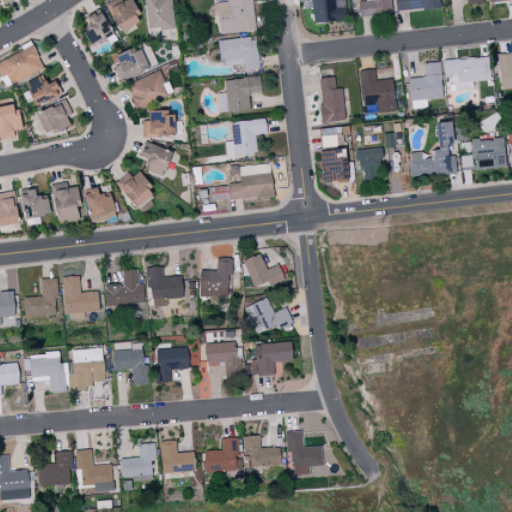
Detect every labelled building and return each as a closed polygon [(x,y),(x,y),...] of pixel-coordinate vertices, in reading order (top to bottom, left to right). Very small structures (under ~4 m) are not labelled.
[(111,0),(105,4),(120,32),(138,22),(136,16),(139,15),(131,0),(128,0),(122,2),(120,0),(111,0)] [(170,0),(145,0),(148,29),(160,28),(160,31),(174,29),(170,0)] [(227,0),(228,2),(218,3),(219,33),(254,31),(252,0),(227,0)] [(311,0),(314,23),(347,20),(345,8),(336,9),(334,0),(311,0)] [(359,1),(360,16),(391,14),(390,0),(365,0),(366,1),(359,1)] [(395,0),(396,11),(440,8),(439,0),(395,0)] [(91,46),(113,34),(101,14),(96,16),(94,13),(87,18),(91,25),(87,26),(89,30),(83,34),(91,46)] [(221,39),(223,65),(244,64),(244,70),(259,69),(257,37),(221,39)] [(0,63),(32,45),(36,52),(36,53),(39,57),(38,58),(44,69),(13,85),(6,75),(2,78),(0,74),(0,63)] [(120,82),(149,70),(141,50),(134,52),(133,49),(115,57),(119,65),(114,68),(120,82)] [(511,53),(498,55),(501,89),(511,88),(511,53)] [(473,89),(472,81),(490,79),(487,56),(443,60),(444,76),(452,75),(454,90),(473,89)] [(427,100),(443,98),(440,62),(424,64),(425,77),(410,78),(412,108),(427,107),(427,100)] [(363,105),(377,104),(378,113),(396,112),(393,79),(376,81),(375,69),(359,71),(363,105)] [(167,96),(162,85),(165,84),(159,71),(127,85),(138,108),(167,96)] [(37,109),(58,99),(57,96),(62,94),(55,80),(47,84),(43,74),(24,85),(37,109)] [(319,78),(322,122),(345,121),(343,89),(335,89),(335,77),(319,78)] [(219,112),(250,111),(249,92),(259,92),(258,78),(225,79),(226,93),(218,93),(219,112)] [(66,118),(70,126),(53,135),(51,131),(46,133),(36,115),(63,99),(72,114),(66,118)] [(0,140),(14,138),(14,132),(22,129),(19,110),(15,110),(13,105),(0,108),(0,140)] [(143,138),(175,137),(174,116),(167,115),(168,111),(151,112),(150,121),(142,122),(143,138)] [(440,150),(433,151),(435,176),(456,174),(453,145),(456,144),(454,122),(438,123),(440,150)] [(462,170),(507,165),(504,138),(471,141),(472,155),(461,156),(462,170)] [(144,169),(161,177),(172,154),(149,144),(147,150),(143,149),(140,156),(148,160),(144,169)] [(363,180),(381,177),(378,148),(356,151),(358,170),(362,169),(363,180)] [(321,151),(322,181),(350,180),(349,158),(339,159),(339,150),(321,151)] [(432,158),(423,159),(422,152),(409,153),(412,177),(434,174),(432,158)] [(212,201),(274,196),(271,163),(239,166),(241,184),(211,186),(212,201)] [(114,183),(135,208),(153,195),(150,190),(152,188),(139,172),(133,177),(127,173),(114,183)] [(51,186),(56,217),(78,213),(77,207),(81,206),(77,188),(64,190),(62,183),(51,186)] [(97,187),(83,190),(91,224),(109,220),(108,214),(115,212),(111,196),(110,196),(105,197),(104,194),(99,195),(97,187)] [(24,220),(50,214),(46,200),(42,199),(40,196),(37,196),(35,189),(20,191),(24,220)] [(19,223),(0,226),(0,193),(14,192),(19,223)] [(258,255),(267,269),(277,265),(283,277),(253,288),(242,261),(258,255)] [(200,271),(216,272),(217,259),(232,259),(232,277),(228,277),(227,297),(200,297),(200,271)] [(145,269),(162,268),(162,277),(181,277),(182,299),(148,302),(145,269)] [(122,271),(138,270),(138,285),(143,285),(144,304),(106,307),(105,286),(123,284),(122,271)] [(62,279),(78,277),(80,293),(97,292),(99,312),(64,315),(62,279)] [(40,281),(56,279),(59,316),(24,317),(23,299),(41,297),(40,281)] [(0,293),(13,292),(14,316),(0,318),(0,293)] [(285,309),(293,322),(279,329),(276,325),(260,333),(246,308),(266,297),(274,314),(285,309)] [(145,385),(144,342),(113,342),(114,370),(132,369),(132,386),(145,385)] [(206,343),(207,364),(225,364),(226,377),(239,376),(238,342),(206,343)] [(293,361),(292,342),(254,344),(255,360),(250,360),(251,376),(274,375),(273,362),(293,361)] [(105,381),(104,348),(73,349),(73,374),(70,374),(70,390),(93,389),(93,382),(105,381)] [(189,369),(188,348),(156,350),(157,382),(170,382),(170,370),(189,369)] [(32,381),(49,380),(50,393),(66,392),(64,364),(59,365),(59,353),(30,355),(32,381)] [(0,398),(1,398),(1,386),(19,385),(18,364),(0,364),(0,398)] [(285,433),(301,432),(302,447),(320,446),(322,467),(291,468),(290,453),(286,453),(285,433)] [(242,438),(259,436),(260,449),(279,448),(280,466),(244,469),(242,438)] [(221,440),(237,439),(240,470),(206,473),(205,453),(222,451),(221,440)] [(159,443),(175,442),(177,454),(193,452),(195,472),(163,474),(159,443)] [(140,458),(139,445),(154,444),(156,461),(151,462),(152,475),(122,478),(120,460),(140,458)] [(75,451),(91,450),(93,466),(110,466),(112,482),(82,485),(80,470),(77,470),(75,451)] [(55,453),(71,452),(72,470),(69,470),(69,484),(39,487),(38,466),(56,464),(55,453)] [(0,492),(28,490),(26,471),(9,472),(8,456),(0,456),(0,492)]
